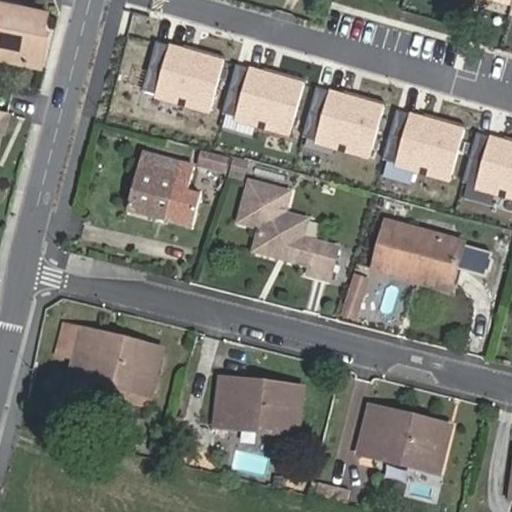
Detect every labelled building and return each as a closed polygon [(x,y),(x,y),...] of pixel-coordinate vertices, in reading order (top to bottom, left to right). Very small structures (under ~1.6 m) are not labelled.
[(48,11),(0,0),(0,55),(42,64),(49,29),(45,29),(48,11)] [(226,60),(172,45),(156,101),(210,117),(226,60)] [(306,83),(252,67),(236,124),(290,139),(306,83)] [(386,106),(332,90),(316,147),(370,162),(386,106)] [(466,129),(411,114),(395,170),(450,186),(466,129)] [(511,141),(492,136),(476,193),(511,202),(511,141)] [(202,151),(197,167),(224,175),(229,159),(202,151)] [(169,223),(179,188),(185,166),(147,155),(144,165),(142,164),(128,212),(169,223)] [(185,166),(179,188),(189,191),(195,169),(185,166)] [(291,194),(252,183),(241,222),(262,228),(256,251),(278,257),(282,255),(289,257),(292,261),(312,267),(310,275),(331,280),(340,249),(304,240),(309,221),(286,215),(291,194)] [(416,276),(452,286),(465,244),(389,221),(374,269),(414,281),(416,276)] [(356,276),(347,305),(359,309),(369,280),(356,276)] [(451,291),(452,286),(416,276),(414,281),(451,291)] [(359,309),(347,305),(344,314),(356,318),(359,309)] [(150,397),(162,350),(84,329),(73,372),(129,386),(127,391),(150,397)] [(297,437),(303,389),(223,379),(217,423),(274,430),(274,434),(297,437)] [(440,475),(452,428),(374,408),(362,452),(418,466),(417,469),(440,475)] [(59,417),(44,413),(40,430),(55,434),(59,417)] [(348,504),(351,491),(319,483),(316,496),(348,504)]
